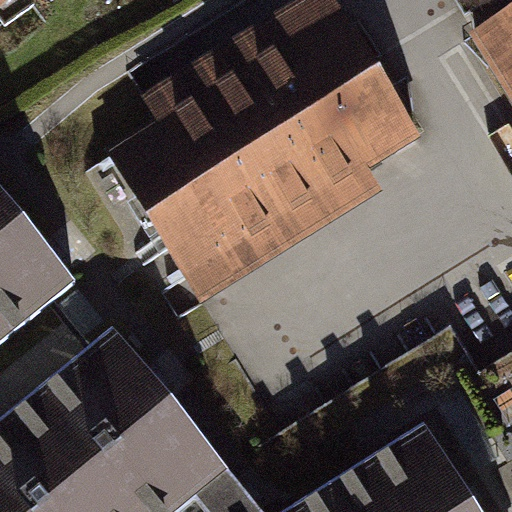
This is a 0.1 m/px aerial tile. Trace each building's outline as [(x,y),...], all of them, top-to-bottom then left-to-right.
[(0,0),(0,17),(23,0),(0,0)] [(116,154),(201,295),(369,194),(357,175),(408,144),(323,3),(156,103),(168,123),(116,154)] [(511,17),(480,37),(511,88),(511,17)] [(0,342),(68,288),(0,202),(0,342)] [(0,511),(182,511),(196,501),(228,475),(114,336),(0,427),(0,511)] [(204,511),(478,511),(427,430),(295,511),(257,511),(228,475),(196,501),(204,511)]
